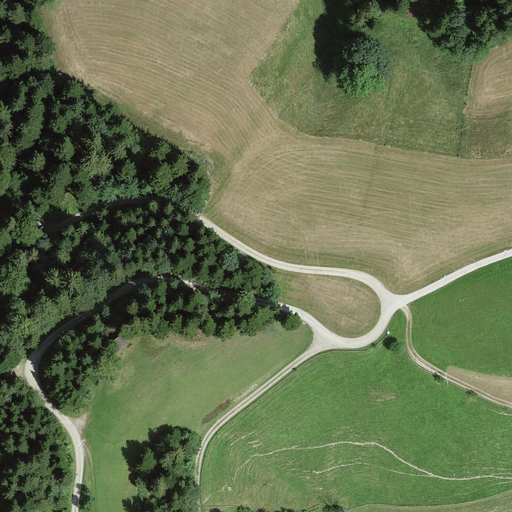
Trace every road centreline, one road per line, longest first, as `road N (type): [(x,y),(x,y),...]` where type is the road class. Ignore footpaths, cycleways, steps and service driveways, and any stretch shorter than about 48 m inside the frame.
road 1 (track): [(74,511),(77,443),(36,371),(46,345),(71,323),(136,286),(168,282),(295,310),(331,339),(357,342),(379,328),(389,303)]
road 2 (track): [(0,265),(85,214),(149,198),(267,260),(356,274),(389,303)]
road 3 (track): [(197,511),(197,466),(215,426),(331,339)]
road 4 (track): [(511,407),(419,362),(398,301)]
road 5 (track): [(389,303),(511,251)]
